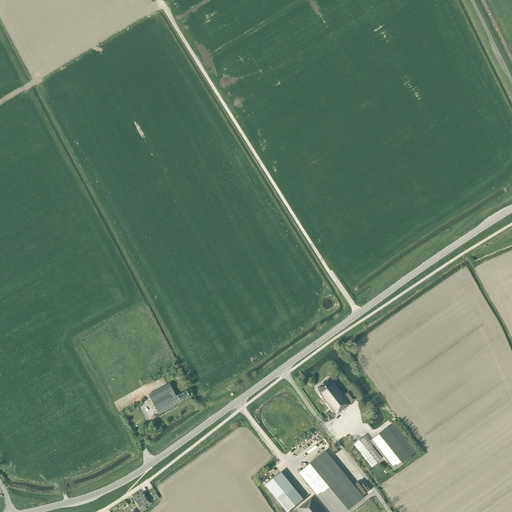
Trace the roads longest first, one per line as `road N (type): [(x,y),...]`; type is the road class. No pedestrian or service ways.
road 1 (track): [(358,315),(158,0)]
road 2 (primary): [(36,511),(123,483),(281,370)]
road 3 (primary): [(281,370),(511,209)]
road 4 (unclassified): [(389,511),(281,370)]
road 5 (unclassified): [(100,511),(242,407)]
